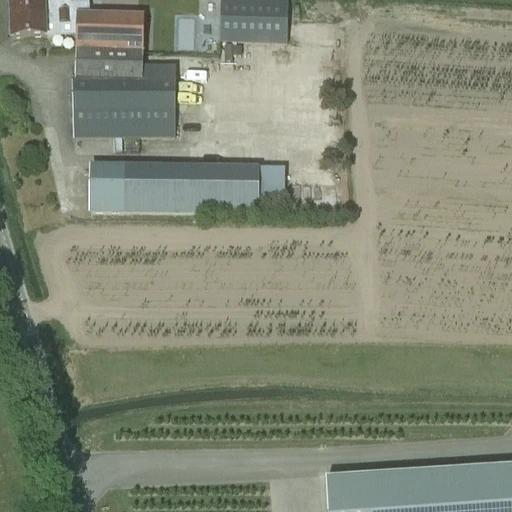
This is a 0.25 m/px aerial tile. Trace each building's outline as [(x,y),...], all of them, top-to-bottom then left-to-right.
[(8,0),(10,18),(71,14),(71,1),(44,3),(44,0),(8,0)] [(143,0),(143,18),(198,19),(198,0),(143,0)] [(220,0),(219,45),(287,47),(288,0),(220,0)] [(197,59),(198,19),(143,18),(116,17),(82,16),(76,16),(75,25),(72,25),(71,14),(10,18),(11,42),(46,40),(74,41),(74,85),(72,85),(73,142),(176,142),(176,85),(175,85),(176,69),(142,68),(142,57),(197,59)] [(174,171),(162,171),(162,217),(258,218),(259,179),(259,170),(174,169),(174,171)] [(125,216),(125,171),(90,171),(90,216),(125,216)] [(511,511),(511,471),(326,483),(326,511),(511,511)]
